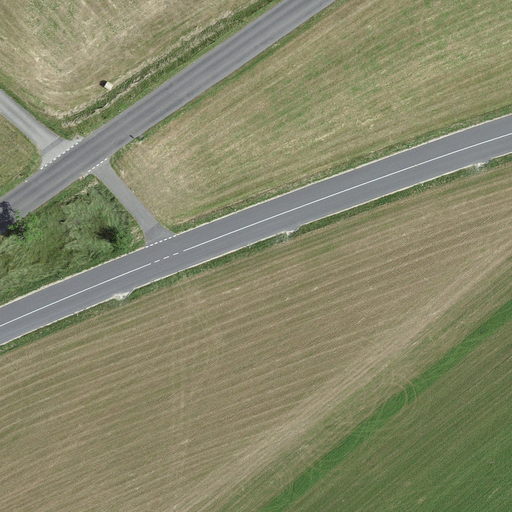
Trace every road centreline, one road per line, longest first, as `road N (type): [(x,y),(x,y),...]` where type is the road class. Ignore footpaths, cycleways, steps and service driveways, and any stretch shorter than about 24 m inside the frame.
road 1 (tertiary): [(0,326),(292,209),(511,133)]
road 2 (tertiary): [(0,216),(310,0)]
road 3 (track): [(175,254),(90,152)]
